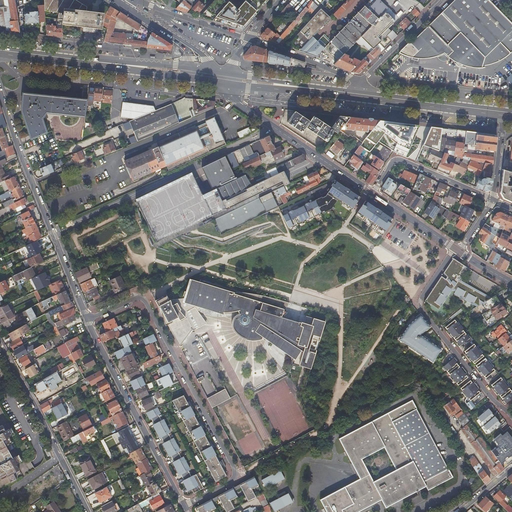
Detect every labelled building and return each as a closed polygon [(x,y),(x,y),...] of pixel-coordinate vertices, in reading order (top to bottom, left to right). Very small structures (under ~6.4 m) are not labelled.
[(0,0),(0,14),(10,13),(8,0),(0,0)] [(14,0),(8,0),(10,13),(0,14),(0,28),(6,30),(10,31),(19,32),(14,0)] [(43,0),(44,11),(58,13),(61,13),(62,8),(86,11),(87,6),(76,0),(43,0)] [(182,0),(180,3),(175,8),(185,12),(191,6),(189,4),(190,2),(191,1),(189,0),(187,0),(186,2),(185,1),(186,0),(182,0)] [(199,0),(192,8),(196,11),(197,10),(199,12),(204,5),(199,0)] [(245,0),(237,9),(227,0),(214,0),(199,17),(209,20),(212,21),(241,31),(268,0),(245,0)] [(280,36),(279,36),(282,39),(290,31),(301,19),(300,18),(307,10),(311,13),(318,6),(311,0),(299,14),(296,17),(292,22),(288,27),(287,28),(284,31),(282,34),(280,35),(280,36)] [(375,0),(367,9),(364,6),(360,10),(353,18),(347,24),(345,26),(343,27),(331,41),(316,56),(334,65),(344,54),(360,37),(378,19),(384,12),(387,9),(377,0),(375,0)] [(347,0),(333,15),(337,19),(354,0),(347,0)] [(511,52),(511,51),(511,22),(500,10),(499,12),(487,0),(454,0),(411,43),(409,42),(398,53),(401,54),(404,56),(410,57),(416,58),(420,58),(424,58),(429,58),(433,57),(438,56),(438,55),(444,53),(448,57),(452,60),(456,63),(456,62),(461,64),(465,65),(471,67),(476,68),(484,68),(484,67),(482,67),(482,66),(485,65),(491,64),(497,61),(503,58),(506,56),(510,54),(511,52)] [(490,0),(500,10),(503,8),(510,0),(490,0)] [(299,14),(288,4),(276,17),(280,21),(289,10),(292,12),(292,14),(296,17),(299,14)] [(116,18),(123,22),(127,17),(111,6),(106,14),(103,27),(106,29),(103,42),(111,43),(114,43),(115,33),(112,32),(116,18)] [(61,13),(58,13),(57,19),(59,19),(61,20),(61,21),(61,23),(61,24),(83,27),(83,31),(95,32),(96,29),(102,30),(104,13),(96,12),(86,11),(62,8),(61,13)] [(399,17),(389,8),(387,9),(384,12),(394,22),(399,17)] [(420,13),(419,13),(415,8),(411,12),(416,17),(420,13)] [(511,22),(511,17),(511,16),(509,14),(503,8),(500,10),(511,22)] [(305,36),(327,14),(321,9),(289,43),(293,49),(305,36)] [(33,23),(38,23),(38,22),(37,11),(27,12),(27,13),(24,14),(24,24),(30,23),(33,23)] [(394,22),(384,12),(378,19),(360,37),(373,49),(375,47),(381,41),(378,37),(394,22)] [(311,38),(331,18),(327,14),(305,36),(293,49),(299,50),(308,41),(311,38)] [(123,22),(133,28),(136,23),(127,17),(123,22)] [(403,29),(410,22),(405,17),(398,24),(403,29)] [(61,37),(61,35),(61,24),(61,23),(52,22),(52,24),(49,24),(49,25),(45,25),(45,30),(46,30),(45,35),(50,36),(54,36),(61,37)] [(139,32),(143,27),(136,23),(133,28),(139,32)] [(262,38),(269,41),(275,34),(269,30),(270,29),(271,28),(269,26),(267,28),(261,35),(262,38)] [(392,30),(386,36),(391,41),(397,35),(392,30)] [(145,41),(145,47),(164,49),(170,50),(172,45),(150,31),(145,40),(145,41)] [(269,41),(274,42),(279,36),(280,36),(276,33),(275,34),(269,41)] [(316,56),(331,41),(324,34),(316,42),(315,42),(304,52),(316,56)] [(304,52),(315,42),(311,38),(308,41),(299,50),(304,52)] [(262,61),(263,49),(254,46),(251,47),(243,56),(244,60),(249,60),(262,62),(262,61)] [(380,52),(375,47),(373,49),(369,53),(374,58),(380,52)] [(290,58),(268,51),(267,62),(289,65),(290,58)] [(369,53),(360,61),(349,72),(359,73),(374,58),(369,53)] [(344,54),(334,65),(346,70),(349,72),(360,61),(354,58),(353,60),(349,58),(350,56),(344,54)] [(304,63),(290,58),(289,65),(304,67),(304,63)] [(102,89),(94,88),(93,97),(93,100),(101,101),(101,98),(102,89)] [(111,103),(112,91),(104,90),(102,100),(107,101),(107,102),(109,103),(111,103)] [(27,125),(28,130),(31,139),(45,134),(46,133),(41,118),(44,115),(46,112),(82,116),(85,116),(87,103),(87,100),(81,99),(23,94),(22,110),(22,112),(23,113),(27,125)] [(202,106),(198,108),(193,109),(195,116),(213,108),(215,101),(213,101),(207,100),(200,99),(198,99),(198,102),(202,106)] [(122,102),(121,114),(121,117),(126,118),(134,119),(153,111),(154,110),(153,106),(142,105),(122,102)] [(154,110),(153,111),(134,119),(133,119),(129,121),(137,141),(172,125),(167,114),(173,111),(170,104),(154,110)] [(178,122),(173,111),(167,114),(172,125),(178,122)] [(337,134),(337,133),(339,131),(341,129),(350,117),(340,116),(331,128),(323,123),(323,122),(321,120),(320,121),(313,116),(309,121),(304,118),(305,117),(302,115),(301,116),(294,111),(287,122),(302,133),(305,127),(327,142),(334,131),(337,134)] [(166,165),(169,171),(179,166),(203,155),(226,144),(214,117),(205,121),(206,123),(195,128),(194,126),(156,142),(158,146),(130,158),(130,159),(124,161),(133,180),(166,165)] [(350,117),(341,129),(351,130),(356,131),(356,130),(358,130),(359,130),(359,131),(370,132),(371,131),(379,121),(363,119),(361,118),(359,118),(350,117)] [(373,141),(376,144),(378,141),(382,136),(384,133),(385,131),(390,125),(393,122),(388,122),(386,121),(384,125),(377,133),(379,134),(373,141)] [(418,126),(393,122),(390,125),(385,131),(392,136),(391,137),(397,143),(393,152),(406,157),(418,126)] [(438,150),(441,128),(431,127),(423,145),(428,147),(438,150)] [(2,128),(0,128),(0,145),(1,149),(8,146),(2,128)] [(238,133),(240,138),(251,133),(249,128),(238,133)] [(446,138),(456,139),(457,130),(447,129),(446,138)] [(455,143),(464,144),(465,131),(457,130),(456,139),(455,143)] [(347,149),(353,154),(359,146),(362,142),(353,136),(352,137),(349,135),(348,137),(339,131),(337,133),(351,143),(347,149)] [(463,146),(463,153),(467,154),(468,148),(470,148),(474,149),(476,132),(474,132),(465,131),(464,144),(463,146)] [(494,135),(487,134),(476,132),(474,149),(485,150),(485,151),(494,152),(496,137),(494,135)] [(266,153),(275,149),(273,145),(274,144),(272,139),(270,140),(269,136),(260,140),(262,144),(264,148),(264,149),(266,153)] [(455,143),(456,139),(446,138),(441,138),(439,151),(444,153),(445,150),(454,151),(455,143)] [(338,154),(338,153),(340,151),(344,145),(337,140),(331,148),(338,154)] [(359,146),(364,149),(369,152),(372,149),(362,142),(359,146)] [(464,144),(455,143),(454,151),(454,152),(463,153),(463,146),(464,144)] [(0,160),(15,153),(12,145),(8,146),(1,149),(2,150),(0,151),(0,160)] [(103,151),(105,155),(116,150),(114,145),(105,149),(105,150),(103,151)] [(249,145),(239,149),(243,156),(252,151),(249,145)] [(284,156),(280,146),(275,149),(266,153),(267,156),(272,154),(275,161),(284,156)] [(353,154),(357,157),(364,149),(359,146),(353,154)] [(379,159),(383,161),(390,152),(386,149),(382,147),(380,151),(376,157),(379,159)] [(428,159),(439,163),(443,154),(432,149),(428,159)] [(84,158),(81,150),(72,154),(73,157),(74,159),(72,160),(73,162),(84,158)] [(226,155),(232,168),(239,165),(232,152),(226,155)] [(16,157),(15,153),(0,160),(0,168),(2,167),(3,167),(2,164),(16,157)] [(370,163),(378,169),(383,161),(379,159),(376,157),(371,153),(369,156),(372,159),(373,158),(375,159),(372,163),(371,162),(370,163)] [(467,154),(463,153),(462,159),(463,159),(469,161),(477,162),(480,162),(481,162),(485,163),(493,164),(494,157),(467,154)] [(244,159),(245,162),(255,158),(253,154),(244,159)] [(306,160),(303,154),(292,159),(295,166),(306,160)] [(363,162),(353,154),(351,157),(353,158),(351,161),(354,163),(352,165),(355,167),(352,172),(355,174),(359,169),(360,167),(358,166),(360,163),(361,164),(363,162)] [(203,155),(179,166),(184,176),(191,172),(202,167),(207,164),(206,162),(205,158),(203,155)] [(184,176),(135,199),(153,236),(156,241),(190,225),(202,219),(205,224),(214,220),(214,221),(217,226),(214,227),(216,231),(219,230),(221,234),(266,212),(277,207),(271,192),(290,184),(285,174),(283,171),(280,172),(251,186),(245,174),(236,179),(235,176),(225,156),(207,164),(202,167),(213,190),(202,195),(191,172),(184,176)] [(245,162),(243,163),(246,170),(261,163),(259,156),(255,158),(245,162)] [(454,164),(452,168),(464,173),(467,167),(469,161),(463,159),(462,162),(460,162),(458,166),(454,164)] [(438,166),(447,170),(449,165),(440,161),(438,166)] [(477,162),(469,161),(467,167),(476,171),(475,174),(479,176),(481,171),(485,163),(481,162),(480,162),(480,164),(479,164),(479,165),(477,164),(477,162)] [(379,172),(364,162),(363,163),(366,164),(365,166),(363,165),(361,168),(366,172),(366,170),(369,172),(367,175),(368,176),(366,179),(367,179),(366,181),(369,183),(372,182),(376,177),(375,176),(377,173),(378,174),(379,172)] [(41,173),(43,175),(54,170),(51,163),(41,167),(43,170),(43,172),(41,173)] [(279,169),(280,172),(283,171),(286,170),(283,163),(277,166),(279,169)] [(490,168),(492,168),(493,164),(485,163),(481,171),(484,172),(483,177),(486,177),(489,178),(490,168)] [(511,171),(502,169),(499,193),(502,199),(511,202),(511,171)] [(415,184),(418,176),(414,175),(412,174),(404,170),(402,175),(399,174),(397,178),(401,180),(402,178),(415,184)] [(320,177),(317,171),(316,171),(307,176),(308,177),(310,182),(317,178),(318,178),(319,177),(320,177)] [(7,172),(5,173),(0,175),(0,182),(5,180),(9,178),(7,172)] [(431,179),(419,174),(418,176),(415,184),(413,189),(412,190),(422,193),(424,194),(427,188),(429,183),(431,179)] [(18,186),(14,176),(5,180),(0,182),(1,183),(5,193),(10,190),(18,186)] [(478,178),(475,187),(484,191),(490,187),(491,178),(489,178),(486,177),(486,179),(483,179),(482,180),(478,178)] [(320,181),(318,178),(317,178),(310,182),(296,188),(298,193),(319,183),(320,181)] [(392,180),(388,178),(382,186),(391,192),(396,185),(391,182),(392,180)] [(352,210),(360,197),(346,187),(341,184),(338,182),(334,180),(331,181),(333,183),(331,185),(332,186),(325,196),(320,199),(319,198),(318,198),(315,200),(308,203),(311,209),(308,211),(305,204),(292,211),(295,217),(292,218),(289,212),(284,215),(282,215),(285,220),(288,228),(292,226),(292,227),(297,225),(302,223),(301,222),(305,220),(308,218),(308,220),(314,217),(318,215),(318,214),(321,212),(324,211),(325,212),(330,209),(332,209),(338,199),(349,206),(349,207),(352,210)] [(445,191),(447,186),(439,182),(436,190),(435,191),(440,193),(441,190),(445,191)] [(409,191),(410,190),(400,184),(396,190),(400,192),(399,193),(398,194),(401,196),(402,195),(403,194),(406,196),(409,191)] [(23,196),(19,186),(18,186),(10,190),(5,193),(0,194),(0,195),(1,199),(10,195),(11,198),(15,196),(16,199),(23,196)] [(434,195),(435,191),(436,190),(430,188),(427,195),(433,198),(434,195)] [(279,196),(280,196),(282,195),(279,189),(274,191),(277,197),(279,196)] [(283,203),(283,204),(287,202),(285,197),(291,194),(290,191),(282,195),(280,196),(283,203)] [(405,197),(403,200),(405,201),(404,203),(407,205),(409,206),(411,208),(412,206),(415,208),(417,205),(421,199),(423,196),(421,195),(419,198),(409,191),(406,196),(405,197)] [(457,196),(458,194),(454,193),(452,192),(450,191),(447,197),(444,196),(443,201),(449,203),(450,203),(453,204),(455,201),(457,196)] [(463,193),(463,194),(459,202),(467,205),(471,196),(464,193),(463,193)] [(451,211),(451,210),(452,209),(445,206),(446,205),(442,203),(440,203),(442,199),(438,197),(434,195),(433,198),(431,201),(447,209),(451,211)] [(27,202),(24,197),(17,201),(12,203),(10,204),(9,205),(10,208),(11,208),(12,209),(15,207),(21,205),(22,204),(27,202)] [(1,204),(3,208),(9,205),(10,204),(12,203),(11,199),(1,204)] [(366,201),(356,216),(367,223),(366,225),(369,227),(372,223),(373,224),(371,228),(382,236),(394,219),(366,201)] [(430,203),(424,212),(433,218),(439,209),(430,203)] [(466,205),(461,216),(470,220),(476,210),(466,205)] [(443,216),(446,218),(451,211),(447,209),(443,216)] [(22,221),(30,217),(29,216),(31,215),(28,210),(21,214),(23,220),(22,221)] [(466,225),(469,221),(452,212),(451,211),(446,218),(449,220),(453,215),(458,219),(460,220),(456,226),(463,231),(466,225)] [(509,216),(500,212),(496,213),(495,216),(494,217),(491,220),(495,222),(493,228),(490,227),(485,223),(482,227),(491,232),(496,235),(499,238),(502,232),(503,230),(509,216)] [(26,228),(35,223),(31,216),(30,217),(22,221),(26,228)] [(511,228),(511,217),(509,216),(503,230),(510,233),(511,231),(508,230),(509,227),(511,228)] [(38,231),(38,230),(35,223),(26,228),(22,230),(24,233),(25,233),(26,232),(27,236),(28,235),(29,235),(38,231)] [(491,232),(482,227),(479,231),(484,234),(480,241),(484,243),(491,232)] [(41,237),(38,231),(29,235),(28,235),(31,241),(41,237)] [(496,235),(491,232),(484,243),(489,246),(488,247),(492,250),(496,244),(492,242),(496,235)] [(507,242),(510,236),(502,232),(499,238),(507,242)] [(511,244),(507,242),(499,238),(497,243),(511,250),(511,244)] [(37,244),(36,240),(16,250),(18,254),(37,244)] [(7,268),(9,267),(25,259),(27,259),(30,257),(37,254),(39,253),(46,250),(47,249),(45,245),(25,255),(24,254),(4,264),(5,266),(7,268)] [(492,251),(486,262),(489,263),(490,260),(495,263),(493,266),(504,271),(509,262),(499,257),(500,255),(492,251)] [(27,259),(31,267),(43,261),(39,253),(37,254),(30,257),(27,259)] [(467,267),(454,258),(425,301),(439,310),(451,292),(452,290),(455,292),(454,294),(476,307),(491,298),(468,284),(459,279),(465,271),(464,270),(465,269),(465,270),(467,267)] [(86,267),(89,272),(100,268),(97,262),(86,267)] [(31,267),(14,275),(16,281),(18,285),(18,284),(20,284),(23,282),(27,280),(27,279),(30,277),(30,276),(35,274),(31,267)] [(89,272),(86,267),(75,272),(79,282),(90,276),(89,272)] [(0,281),(0,291),(1,293),(2,292),(5,291),(18,285),(16,281),(14,275),(13,276),(0,281)] [(120,275),(110,280),(115,292),(125,287),(120,275)] [(36,276),(31,278),(36,289),(41,287),(36,276)] [(60,279),(51,283),(54,291),(63,287),(60,279)] [(89,279),(80,283),(84,291),(95,286),(98,285),(96,282),(91,284),(89,279)] [(303,366),(311,368),(325,322),(306,316),(304,324),(299,322),(299,323),(281,318),(287,310),(285,310),(289,303),(261,295),(261,298),(201,280),(199,286),(196,286),(197,283),(186,289),(192,291),(191,294),(185,292),(183,296),(188,297),(188,298),(169,300),(167,295),(157,300),(164,313),(162,314),(180,347),(193,329),(194,330),(207,323),(198,311),(202,307),(213,310),(225,312),(238,311),(239,310),(241,312),(234,317),(232,322),(231,325),(232,328),(234,332),(238,335),(241,338),(245,340),(254,341),(262,339),(265,338),(270,335),(272,332),(290,344),(292,346),(292,347),(296,350),(294,357),(293,361),(294,362),(293,365),(299,366),(300,365),(300,364),(303,365),(303,366)] [(95,286),(84,291),(86,295),(88,294),(89,298),(92,297),(93,300),(100,297),(98,294),(99,294),(97,291),(95,286)] [(34,291),(39,302),(42,301),(38,292),(37,290),(34,291)] [(59,299),(61,303),(63,302),(64,302),(65,304),(70,302),(65,290),(57,294),(59,299)] [(39,302),(42,307),(43,307),(44,310),(49,307),(47,303),(52,301),(54,300),(57,298),(56,295),(42,301),(39,302)] [(52,310),(54,314),(58,312),(64,309),(73,305),(71,301),(70,302),(65,304),(64,304),(52,310)] [(500,302),(481,314),(488,325),(506,313),(504,309),(506,308),(504,305),(502,306),(500,302)] [(0,314),(0,315),(11,309),(8,303),(0,306),(0,314)] [(3,322),(2,323),(4,328),(10,325),(8,322),(22,315),(22,316),(27,313),(29,317),(31,321),(32,320),(37,317),(31,307),(15,316),(3,322)] [(58,312),(61,319),(62,319),(73,314),(75,313),(73,308),(65,312),(64,309),(58,312)] [(236,314),(239,313),(238,311),(234,312),(232,313),(228,313),(224,313),(219,313),(214,313),(210,312),(205,310),(201,308),(199,311),(201,313),(205,314),(208,315),(213,316),(218,317),(222,317),(227,317),(230,316),(236,314)] [(450,318),(451,319),(463,310),(462,308),(450,318)] [(1,319),(3,322),(15,316),(11,309),(0,315),(2,318),(1,319)] [(54,323),(56,326),(60,334),(61,336),(64,335),(66,334),(63,329),(62,325),(76,319),(73,314),(62,319),(61,319),(54,323)] [(430,327),(420,315),(409,324),(399,339),(433,361),(441,349),(420,335),(430,327)] [(102,323),(106,331),(117,327),(115,323),(113,318),(102,323)] [(454,320),(445,327),(448,331),(446,332),(449,335),(459,326),(454,320)] [(116,339),(118,338),(121,337),(124,335),(125,335),(122,328),(121,328),(121,327),(120,325),(117,327),(106,331),(99,335),(103,341),(115,336),(116,339)] [(506,331),(501,325),(497,329),(492,334),(495,337),(496,336),(498,338),(506,331)] [(12,335),(11,336),(13,340),(16,338),(26,333),(22,326),(11,332),(12,335)] [(459,326),(449,335),(451,337),(452,336),(455,340),(464,332),(460,326),(459,326)] [(128,345),(132,343),(130,338),(132,337),(132,336),(134,335),(132,331),(125,335),(124,335),(121,337),(118,338),(122,348),(127,346),(128,345)] [(270,335),(265,338),(294,357),(296,350),(292,347),(292,346),(290,344),(272,332),(270,335)] [(464,332),(455,340),(460,346),(469,338),(464,332)] [(503,346),(507,343),(511,340),(508,337),(506,335),(505,333),(498,339),(500,342),(498,343),(500,345),(501,344),(503,346)] [(150,342),(155,340),(152,334),(141,339),(144,345),(150,342)] [(78,336),(65,342),(65,343),(71,353),(74,360),(83,356),(76,342),(80,340),(78,336)] [(13,340),(9,342),(13,350),(22,345),(21,342),(16,344),(16,342),(18,341),(16,338),(13,340)] [(502,347),(508,353),(510,352),(511,349),(511,340),(511,341),(511,340),(507,343),(503,346),(502,347)] [(33,349),(33,350),(32,351),(33,353),(34,352),(36,356),(51,347),(48,341),(43,344),(33,349)] [(144,345),(143,346),(147,354),(154,350),(150,342),(144,345)] [(65,343),(58,346),(61,352),(60,352),(63,358),(68,355),(71,353),(65,343)] [(470,356),(478,350),(473,344),(464,351),(467,355),(465,356),(468,359),(470,356)] [(22,345),(13,350),(18,358),(27,353),(22,345)] [(116,351),(114,352),(118,359),(119,358),(120,357),(130,353),(127,346),(122,348),(116,351)] [(471,360),(474,364),(483,356),(478,350),(470,356),(468,359),(470,361),(471,360)] [(130,353),(120,357),(126,371),(136,366),(140,364),(137,359),(135,360),(131,352),(130,353)] [(19,359),(23,366),(30,362),(26,355),(19,359)] [(82,360),(87,368),(95,364),(91,355),(82,360)] [(161,360),(158,355),(143,363),(145,367),(161,360)] [(448,373),(458,365),(455,362),(456,361),(454,358),(443,367),(448,373)] [(477,370),(479,373),(482,371),(490,364),(489,364),(485,358),(476,366),(478,369),(477,370)] [(78,368),(75,362),(72,363),(77,372),(75,373),(77,375),(79,375),(81,373),(78,368)] [(25,369),(30,377),(39,372),(36,367),(38,367),(36,363),(25,369)] [(50,369),(53,374),(57,372),(65,367),(64,364),(63,365),(62,363),(59,365),(50,369)] [(168,363),(158,367),(163,377),(168,374),(172,372),(168,363)] [(53,374),(55,378),(60,375),(72,368),(70,364),(65,367),(57,372),(53,374)] [(479,373),(481,376),(483,374),(485,378),(495,370),(492,367),(490,364),(482,371),(479,373)] [(453,379),(464,370),(462,367),(460,369),(458,365),(448,373),(453,379)] [(137,368),(136,366),(126,371),(129,377),(130,378),(139,374),(138,371),(139,370),(138,368),(137,368)] [(91,375),(86,378),(87,380),(88,379),(91,385),(96,383),(104,378),(100,370),(91,375)] [(464,370),(453,379),(458,385),(467,377),(465,374),(466,373),(464,370)] [(73,382),(75,384),(80,381),(84,378),(81,373),(79,375),(77,375),(79,379),(73,382)] [(163,377),(158,379),(163,389),(172,384),(168,374),(163,377)] [(131,380),(130,381),(134,390),(135,389),(144,385),(140,376),(131,380)] [(492,389),(494,392),(497,390),(505,384),(500,377),(491,385),(494,388),(492,389)] [(110,388),(105,379),(96,384),(101,392),(110,388)] [(465,395),(476,386),(474,383),(473,384),(470,381),(460,388),(465,395)] [(53,392),(51,389),(49,385),(47,382),(40,386),(46,396),(53,392)] [(498,394),(501,397),(502,396),(510,390),(505,384),(497,390),(494,392),(497,395),(498,394)] [(144,385),(135,389),(140,398),(148,394),(145,388),(144,385)] [(479,388),(476,386),(465,395),(470,401),(480,393),(477,389),(479,388)] [(114,397),(110,388),(101,392),(98,394),(102,403),(105,401),(114,397)] [(207,398),(212,408),(230,398),(225,389),(207,398)] [(502,402),(504,404),(511,398),(511,392),(510,390),(502,396),(501,397),(503,400),(502,402)] [(145,409),(154,406),(153,405),(157,404),(154,398),(155,397),(154,395),(141,401),(145,409)] [(179,397),(172,400),(214,480),(223,475),(224,473),(220,466),(221,466),(183,395),(179,397)] [(51,399),(40,405),(43,412),(51,408),(48,402),(50,401),(52,400),(51,399)] [(52,403),(54,407),(61,403),(65,401),(64,399),(61,400),(60,399),(52,403)] [(451,416),(460,409),(453,399),(443,406),(451,416)] [(121,409),(116,400),(112,402),(116,411),(111,413),(112,416),(121,411),(120,409),(121,409)] [(427,490),(451,478),(411,401),(391,412),(383,416),(339,439),(351,463),(350,464),(358,480),(320,500),(325,511),(355,511),(380,499),(385,507),(415,491),(417,490),(425,486),(427,490)] [(116,411),(112,402),(107,405),(111,412),(111,413),(116,411)] [(54,407),(53,407),(52,408),(57,419),(67,414),(61,403),(54,407)] [(160,413),(157,407),(147,412),(187,486),(185,487),(187,491),(191,489),(193,493),(203,488),(196,474),(191,476),(188,470),(190,469),(183,457),(181,458),(178,451),(180,450),(173,438),(171,439),(168,433),(170,432),(163,419),(161,420),(158,414),(160,413)] [(453,415),(461,427),(470,422),(467,419),(467,418),(461,410),(453,415)] [(129,426),(121,411),(112,416),(108,418),(101,422),(102,425),(111,421),(110,419),(113,418),(115,420),(113,421),(114,423),(113,423),(113,424),(114,424),(116,423),(118,426),(115,427),(117,432),(118,431),(126,427),(129,426)] [(106,415),(105,413),(98,417),(101,422),(108,418),(106,415)] [(86,414),(79,417),(77,419),(83,431),(92,426),(86,414)] [(67,421),(56,426),(64,441),(70,438),(74,436),(67,421)] [(463,431),(495,475),(504,468),(470,422),(461,427),(460,428),(463,431)] [(0,479),(0,480),(6,477),(10,483),(16,480),(13,474),(18,470),(15,464),(19,463),(15,456),(12,458),(5,446),(9,444),(5,439),(8,437),(11,435),(8,429),(5,431),(1,425),(0,425),(0,479)] [(93,426),(92,426),(83,431),(74,436),(70,438),(72,443),(80,438),(83,442),(87,440),(87,439),(90,438),(88,434),(94,431),(95,431),(93,426)] [(128,431),(126,427),(118,431),(121,437),(118,438),(121,443),(123,449),(126,447),(129,453),(138,448),(136,445),(138,444),(137,442),(138,441),(137,439),(136,440),(134,441),(132,438),(130,434),(132,433),(134,432),(133,430),(131,431),(130,430),(128,431)] [(141,450),(140,447),(138,448),(129,453),(128,453),(132,463),(135,462),(136,463),(137,464),(134,465),(139,475),(149,470),(152,468),(150,465),(151,464),(150,462),(151,461),(150,460),(148,461),(146,458),(145,458),(144,456),(144,454),(145,454),(143,450),(141,450)] [(468,460),(485,484),(490,480),(483,470),(473,457),(468,460)] [(89,458),(80,463),(86,476),(96,471),(89,458)] [(152,474),(149,470),(139,475),(145,485),(146,485),(153,481),(150,476),(152,474)] [(279,470),(261,480),(263,484),(262,485),(263,487),(264,486),(266,488),(284,479),(279,470)] [(106,483),(101,473),(97,475),(87,480),(93,490),(97,487),(97,489),(99,488),(98,487),(102,485),(106,483)] [(28,505),(29,507),(67,482),(65,479),(63,480),(62,480),(58,482),(53,475),(22,496),(28,505)] [(196,511),(197,510),(196,508),(211,500),(212,502),(219,499),(218,497),(233,489),(234,491),(240,487),(239,485),(254,478),(254,477),(253,476),(194,508),(196,511)] [(247,497),(249,501),(255,497),(251,489),(258,485),(257,484),(254,478),(239,485),(240,487),(246,498),(247,497)] [(154,481),(153,481),(146,485),(147,485),(152,496),(156,494),(158,493),(161,491),(159,487),(158,488),(154,481)] [(511,483),(503,491),(511,501),(511,483)] [(106,487),(94,493),(99,502),(103,500),(107,498),(111,496),(106,487)] [(226,507),(228,511),(234,508),(229,500),(237,497),(234,491),(233,489),(218,497),(219,499),(224,508),(226,507)] [(499,502),(498,503),(504,508),(507,506),(501,500),(505,497),(499,490),(496,493),(493,496),(499,502)] [(164,503),(158,493),(156,494),(152,496),(148,498),(153,509),(164,503)] [(265,506),(268,504),(262,493),(257,496),(263,507),(265,506)] [(287,493),(270,503),(274,511),(292,502),(287,493)] [(493,503),(485,496),(477,505),(485,511),(488,511),(490,510),(490,509),(490,508),(489,507),(493,503)] [(48,507),(51,511),(67,511),(66,510),(63,511),(61,511),(53,500),(47,505),(48,507)] [(207,511),(208,511),(215,508),(212,502),(211,500),(196,508),(197,510),(198,511),(207,511)] [(112,501),(101,506),(103,510),(103,511),(113,511),(120,509),(116,503),(113,504),(112,501)]
